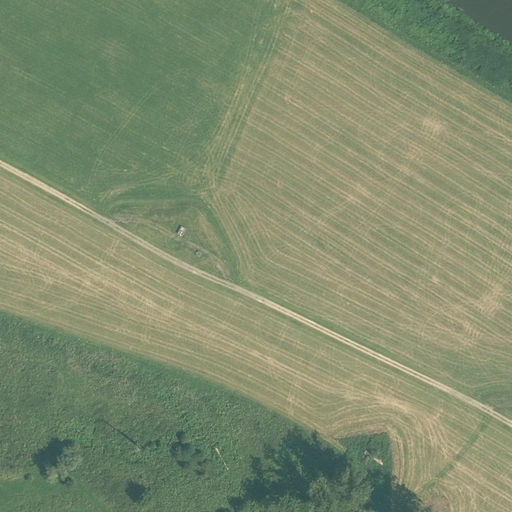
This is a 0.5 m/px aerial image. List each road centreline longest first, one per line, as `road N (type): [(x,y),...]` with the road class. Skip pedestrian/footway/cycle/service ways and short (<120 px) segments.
road 1 (track): [(0,164),(171,259),(511,426)]
road 2 (track): [(226,283),(218,255),(143,220),(111,224)]
